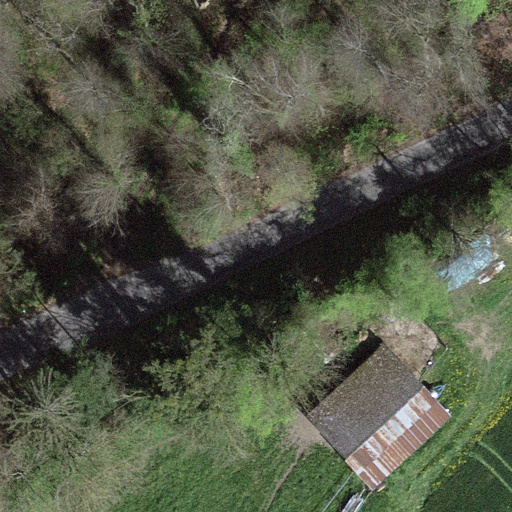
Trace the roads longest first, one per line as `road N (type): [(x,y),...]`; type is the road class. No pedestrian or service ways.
road 1 (unclassified): [(0,358),(511,102)]
road 2 (track): [(511,269),(285,396)]
